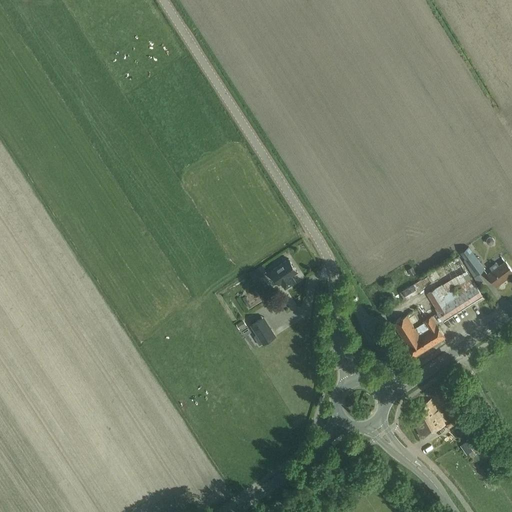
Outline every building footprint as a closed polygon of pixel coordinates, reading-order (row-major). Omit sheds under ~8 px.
[(427,293),(436,308),(435,308),(443,320),(483,295),(471,277),(467,280),(465,275),(469,273),(459,256),(444,265),(452,278),(427,293)] [(467,262),(477,275),(485,269),(476,256),(467,262)] [(289,259),(271,271),(279,284),(281,283),(285,289),(296,282),(292,276),(298,272),(289,259)] [(490,267),(493,271),(488,275),(496,286),(511,274),(511,269),(506,262),(500,266),(496,262),(490,267)] [(417,298),(420,306),(427,302),(424,295),(417,298)] [(409,313),(413,322),(422,318),(417,308),(409,313)] [(407,315),(394,323),(415,356),(445,337),(432,316),(423,321),(424,323),(416,328),(407,315)] [(264,317),(251,325),(263,344),(276,336),(264,317)] [(236,323),(242,336),(249,333),(243,320),(236,323)] [(422,437),(445,425),(431,399),(428,401),(409,412),(422,437)] [(460,425),(471,419),(468,412),(457,418),(460,425)] [(463,434),(471,429),(477,425),(474,420),(468,424),(468,423),(459,428),(463,434)] [(452,434),(445,438),(449,446),(456,442),(452,434)] [(481,458),(490,452),(482,439),(473,445),(481,458)] [(461,445),(468,454),(474,450),(467,441),(461,445)]
